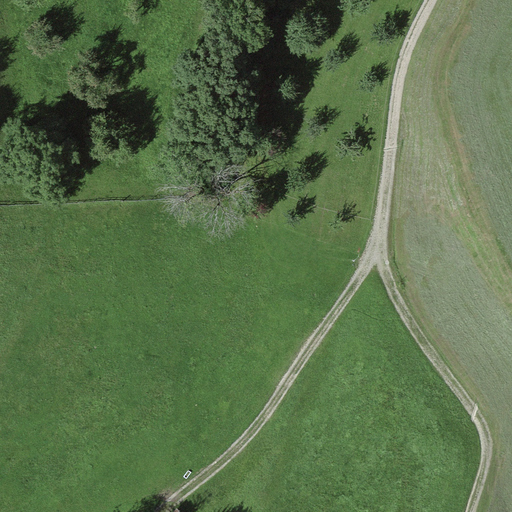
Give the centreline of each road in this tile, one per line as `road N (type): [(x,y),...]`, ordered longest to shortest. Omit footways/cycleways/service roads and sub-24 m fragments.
road 1 (track): [(431,0),(399,81),(377,246),(393,290),(486,435),(471,511)]
road 2 (track): [(162,511),(263,422),(377,246)]
